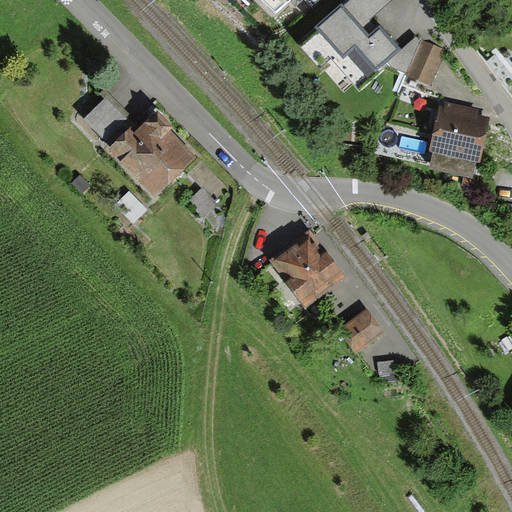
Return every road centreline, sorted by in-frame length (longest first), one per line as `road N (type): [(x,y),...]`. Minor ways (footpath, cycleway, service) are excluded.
road 1 (tertiary): [(81,0),(274,191),(363,190),(430,206),(511,271)]
road 2 (residential): [(511,125),(427,0)]
